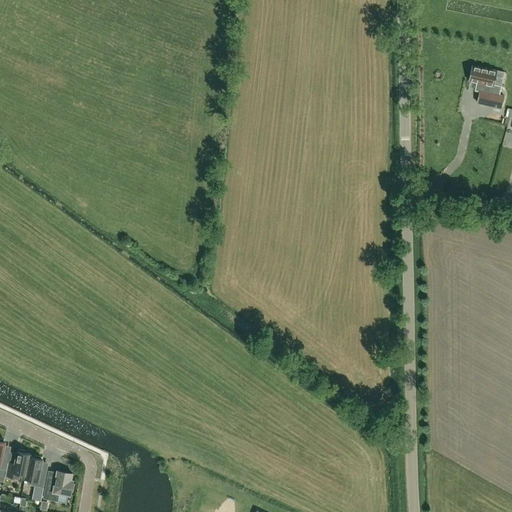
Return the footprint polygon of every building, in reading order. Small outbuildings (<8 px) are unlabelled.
[(499,95),(501,86),(494,84),(497,70),(472,65),(468,80),(478,83),(476,90),(479,91),(477,102),(501,108),(504,96),(499,95)] [(173,256),(180,254),(179,247),(171,249),(173,256)] [(0,468),(7,470),(8,462),(9,456),(2,455),(5,442),(4,441),(4,439),(0,438),(0,468)] [(25,478),(30,453),(25,452),(26,450),(19,449),(18,451),(17,451),(15,463),(8,462),(7,470),(5,475),(18,478),(19,473),(26,474),(25,478)] [(30,453),(25,478),(32,479),(31,485),(44,488),(46,474),(39,472),(42,459),(41,459),(41,457),(35,455),(34,457),(30,456),(30,453)] [(71,493),(75,494),(77,483),(73,482),(73,480),(71,480),(72,473),(57,470),(55,480),(47,478),(43,498),(57,501),(59,493),(70,495),(71,493)]
